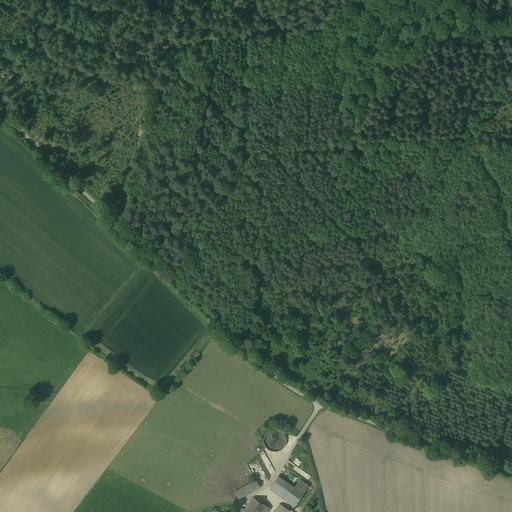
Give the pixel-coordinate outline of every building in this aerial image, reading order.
[(275,433),(266,433),(266,442),(271,442),(271,445),(273,445),(273,447),(279,448),(279,444),(279,439),(282,439),(282,431),(275,431),(275,433)] [(295,487),(278,476),(271,486),(288,497),(295,487)] [(295,487),(288,497),(296,503),(309,485),(300,479),(295,487)] [(256,480),(234,492),(239,499),(260,487),(256,480)] [(245,510),(242,508),(238,511),(260,511),(265,505),(253,497),(245,510)]
